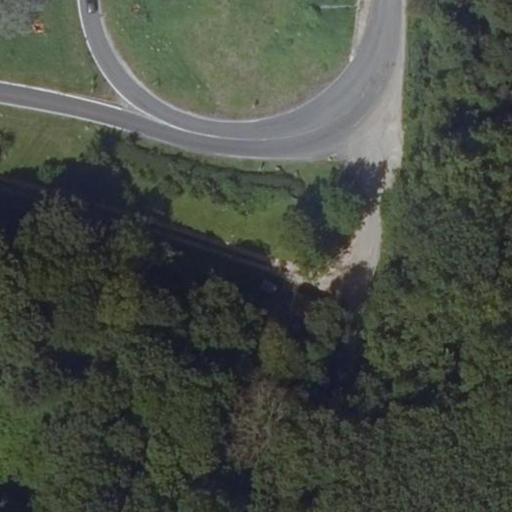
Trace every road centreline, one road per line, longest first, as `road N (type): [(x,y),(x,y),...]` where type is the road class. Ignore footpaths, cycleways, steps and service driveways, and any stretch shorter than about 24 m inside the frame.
road 1 (track): [(378,271),(0,183)]
road 2 (trunk): [(0,95),(185,130)]
road 3 (trunk): [(358,98),(310,130),(263,138),(185,130)]
road 4 (trunk): [(185,130),(109,64),(88,0)]
